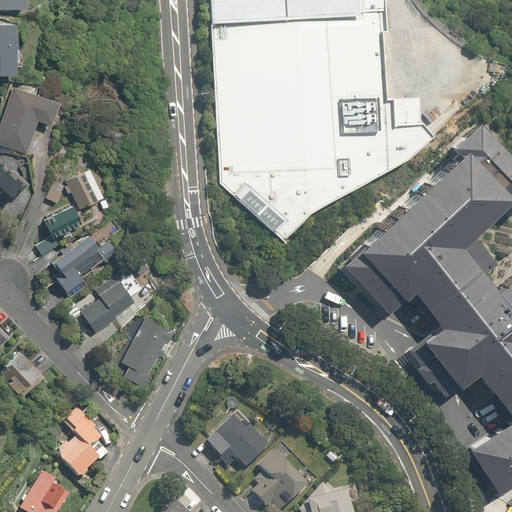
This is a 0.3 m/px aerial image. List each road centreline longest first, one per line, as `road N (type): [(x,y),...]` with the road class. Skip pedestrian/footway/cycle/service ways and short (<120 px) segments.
road 1 (secondary): [(173,0),(189,223),(195,252),(223,300)]
road 2 (secondary): [(269,340),(390,425),(432,511)]
road 3 (residential): [(5,278),(24,313),(146,440)]
road 4 (unknown): [(511,347),(453,429),(472,459)]
road 5 (unknown): [(376,0),(391,79),(424,102)]
